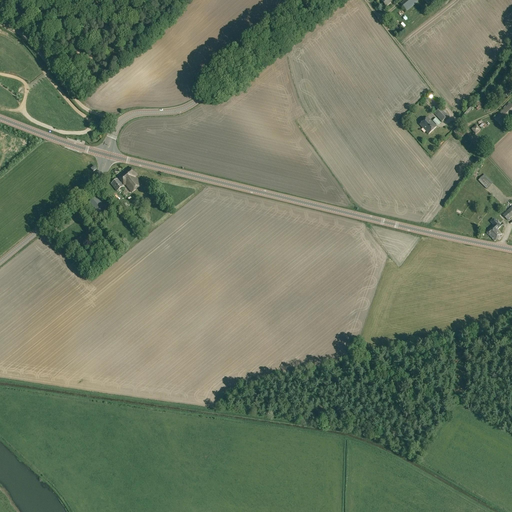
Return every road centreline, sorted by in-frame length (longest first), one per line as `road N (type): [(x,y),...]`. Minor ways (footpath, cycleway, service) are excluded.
road 1 (primary): [(511,249),(106,154)]
road 2 (tertiary): [(118,123),(189,106),(321,0)]
road 3 (tertiary): [(0,261),(98,180),(106,154)]
